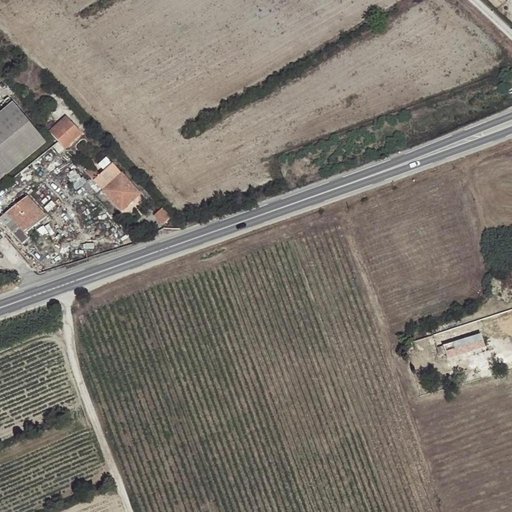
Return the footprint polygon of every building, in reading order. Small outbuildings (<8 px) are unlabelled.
[(0,178),(46,142),(13,103),(0,113),(0,178)] [(83,142),(90,135),(78,122),(67,131),(61,123),(53,130),(59,138),(58,139),(70,153),(78,146),(82,150),(86,147),(83,142)] [(98,142),(90,135),(83,142),(86,147),(92,153),(99,147),(96,143),(98,143),(98,142)] [(87,173),(102,191),(121,211),(140,194),(113,164),(100,175),(93,168),(87,173)] [(24,234),(47,216),(28,194),(6,213),(24,234)] [(163,225),(170,218),(162,209),(154,215),(163,225)] [(485,347),(480,335),(444,346),(437,348),(439,356),(445,354),(447,360),(485,347)]
